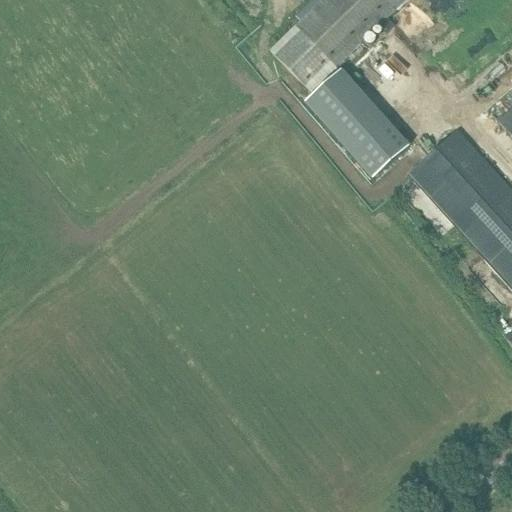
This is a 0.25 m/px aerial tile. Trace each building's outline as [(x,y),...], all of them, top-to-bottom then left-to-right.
[(322,0),(270,52),(310,95),(404,0),(322,0)] [(445,63),(508,0),(486,0),(434,52),(445,63)] [(387,19),(378,27),(386,35),(395,27),(387,19)] [(372,181),(408,149),(341,72),(304,104),(372,181)] [(511,109),(498,122),(511,138),(511,109)] [(511,192),(457,132),(410,174),(511,287),(511,192)]
